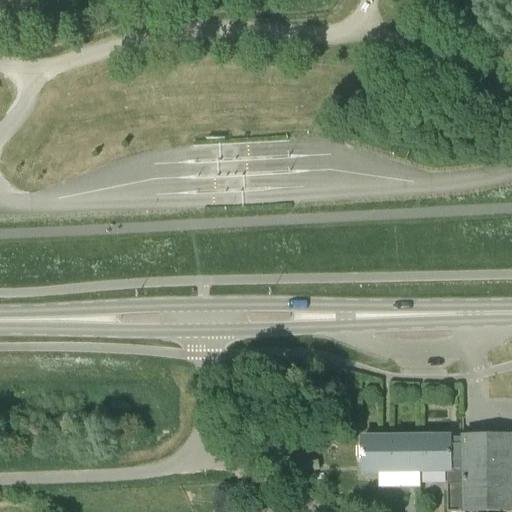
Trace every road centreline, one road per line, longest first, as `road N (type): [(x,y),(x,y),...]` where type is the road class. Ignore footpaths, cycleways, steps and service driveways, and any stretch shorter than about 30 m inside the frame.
road 1 (unclassified): [(0,480),(151,472),(204,450),(202,331)]
road 2 (primary): [(202,331),(464,313)]
road 3 (primary): [(464,313),(202,305)]
road 4 (primary): [(202,305),(0,317)]
road 5 (primary): [(0,322),(202,331)]
